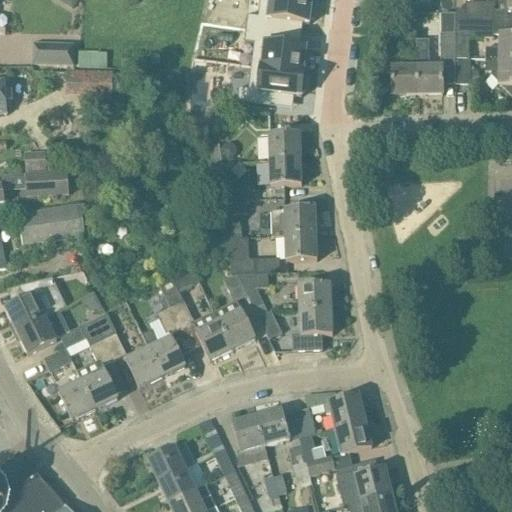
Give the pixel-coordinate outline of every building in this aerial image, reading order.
[(248,18),(246,32),(280,36),(281,24),(309,27),(310,22),(313,22),(315,3),(290,0),(260,0),(259,11),(258,19),(248,18)] [(397,0),(391,2),(394,13),(403,11),(400,0),(397,0)] [(511,0),(498,0),(498,14),(511,14),(511,0)] [(456,10),(455,14),(455,16),(455,24),(494,25),(494,5),(466,5),(466,10),(456,10)] [(402,19),(389,17),(387,28),(400,30),(402,19)] [(455,38),(455,40),(494,41),(494,25),(455,24),(455,37),(455,38)] [(246,32),(244,45),(254,46),(251,69),(307,76),(309,57),(306,57),(306,51),(279,48),(280,36),(246,32)] [(455,37),(440,37),(441,71),(442,71),(442,72),(455,72),(455,62),(455,61),(455,53),(455,40),(455,38),(455,37)] [(486,51),(485,62),(511,62),(511,37),(500,38),(500,51),(486,51)] [(428,43),(416,44),(417,72),(417,99),(443,98),(442,72),(442,71),(441,71),(429,71),(428,43)] [(75,47),(33,46),(32,68),(75,69),(75,47)] [(455,53),(455,61),(468,62),(468,53),(455,53)] [(99,54),(79,54),(79,70),(98,70),(98,68),(107,68),(107,56),(99,56),(99,54)] [(470,73),(470,62),(455,62),(455,72),(455,87),(470,88),(470,86),(470,73)] [(511,62),(485,62),(485,75),(491,75),(491,78),(499,87),(499,89),(501,89),(511,99),(511,62)] [(239,91),(237,106),(271,110),(273,97),(301,100),(302,95),(304,95),(306,82),(307,76),(251,69),(248,92),(239,91)] [(417,99),(417,72),(392,72),(392,99),(417,99)] [(470,73),(470,86),(478,86),(478,74),(470,73)] [(121,74),(67,74),(66,99),(80,99),(80,103),(112,103),(113,95),(121,95),(121,74)] [(0,116),(9,116),(6,82),(0,82),(0,116)] [(270,164),(301,163),(300,137),(269,138),(270,164)] [(210,149),(213,167),(222,166),(219,148),(210,149)] [(46,173),(45,155),(25,156),(26,174),(46,173)] [(301,163),(270,164),(271,190),(302,189),(301,163)] [(225,184),(222,166),(213,167),(216,185),(225,184)] [(100,174),(90,175),(91,184),(101,183),(100,174)] [(70,199),(68,175),(33,178),(26,178),(27,201),(70,199)] [(246,217),(246,203),(219,204),(221,218),(225,242),(234,241),(243,241),(240,225),(235,226),(234,218),(246,217)] [(83,239),(79,207),(19,216),(24,248),(83,239)] [(271,214),(272,240),(285,240),(285,239),(316,238),(315,212),(271,214)] [(285,239),(285,240),(272,240),(272,241),(285,240),(286,265),(317,264),(316,238),(285,239)] [(258,277),(258,263),(238,263),(235,241),(226,243),(231,281),(238,278),(258,277)] [(248,300),(258,322),(269,317),(256,292),(269,292),(269,277),(258,277),(238,278),(244,292),(248,300)] [(187,278),(160,289),(161,291),(162,294),(170,310),(181,333),(194,327),(193,325),(180,296),(193,290),(187,278)] [(231,281),(224,285),(234,305),(235,306),(248,300),(244,292),(238,278),(231,281)] [(5,312),(16,334),(46,320),(60,314),(49,292),(56,288),(52,281),(26,287),(32,300),(5,312)] [(311,288),(299,289),(299,314),(332,313),(331,288),(311,288)] [(91,321),(105,315),(97,297),(84,303),(91,321)] [(167,339),(181,333),(170,310),(157,316),(167,339)] [(60,313),(46,320),(16,334),(28,358),(57,344),(56,342),(70,336),(60,313)] [(300,338),(293,338),(293,355),(322,354),(322,339),(332,339),(332,313),(299,314),(300,320),(300,338)] [(255,343),(241,314),(219,325),(232,354),(255,343)] [(272,315),(269,317),(258,322),(269,343),(282,336),(272,315)] [(106,318),(80,330),(89,347),(102,341),(115,335),(106,318)] [(232,354),(219,325),(195,336),(210,365),(232,354)] [(152,333),(143,338),(149,352),(163,381),(185,370),(171,341),(159,347),(152,333)] [(115,335),(102,341),(113,365),(126,359),(115,335)] [(101,375),(81,385),(95,413),(118,403),(113,393),(124,388),(113,365),(102,341),(89,347),(97,364),(101,375)] [(65,351),(43,362),(50,376),(51,375),(72,365),(65,351)] [(163,381),(149,352),(126,363),(140,392),(163,381)] [(61,394),(58,396),(72,425),(95,413),(81,385),(61,394)] [(335,433),(365,425),(359,399),(328,407),(335,433)] [(315,438),(316,437),(309,412),(293,416),(294,417),(300,441),(315,438)] [(257,420),(266,450),(290,443),(281,413),(257,420)] [(240,457),(266,450),(257,420),(232,427),(240,457)] [(200,429),(214,458),(224,453),(210,424),(200,429)] [(365,425),(335,433),(341,459),(372,451),(365,425)] [(300,441),(302,450),(310,481),(334,474),(331,460),(314,465),(312,456),(314,455),(311,440),(315,439),(315,438),(300,441)] [(147,463),(158,485),(196,466),(186,445),(176,450),(147,463)] [(311,487),(310,481),(302,450),(290,453),(300,491),(311,487)] [(234,475),(224,453),(214,458),(224,480),(234,475)] [(0,511),(56,511),(63,506),(47,488),(45,485),(41,481),(25,463),(19,456),(18,456),(18,457),(18,458),(0,473),(0,511)] [(207,488),(208,487),(198,465),(196,466),(158,485),(168,507),(196,493),(207,488)] [(366,505),(392,498),(385,472),(357,479),(356,474),(337,479),(341,495),(357,491),(361,506),(366,505)] [(245,496),(234,475),(224,480),(234,501),(245,496)] [(283,480),(275,482),(279,498),(286,497),(283,480)] [(275,482),(265,484),(269,501),(279,498),(275,482)] [(168,507),(170,511),(211,511),(217,509),(207,489),(197,494),(196,493),(168,507)] [(234,501),(239,511),(252,511),(248,503),(245,496),(234,501)] [(395,511),(392,498),(366,505),(361,506),(362,511),(395,511)] [(317,511),(328,511),(325,500),(315,502),(317,511)]
